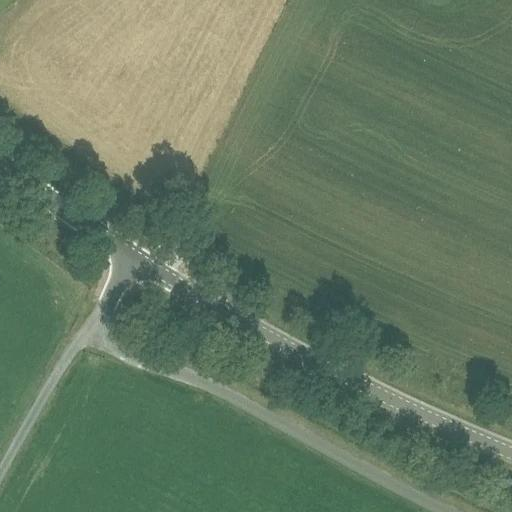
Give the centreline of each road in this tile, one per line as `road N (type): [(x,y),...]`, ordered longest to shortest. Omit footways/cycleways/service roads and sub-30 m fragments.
road 1 (unclassified): [(133,257),(97,319),(102,338),(448,511)]
road 2 (tertiary): [(511,452),(322,367),(133,257)]
road 3 (track): [(97,319),(67,355),(0,473)]
road 4 (tertiary): [(133,257),(0,160)]
